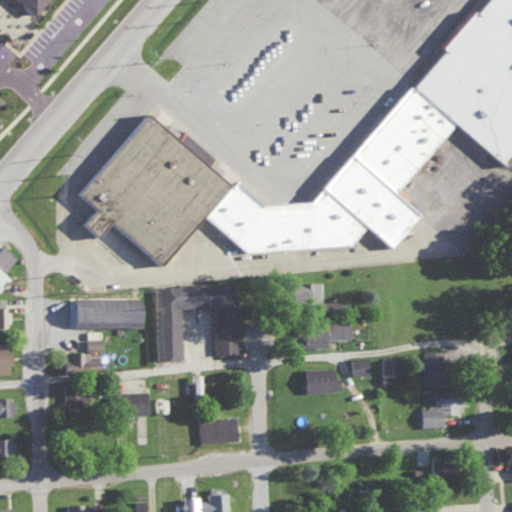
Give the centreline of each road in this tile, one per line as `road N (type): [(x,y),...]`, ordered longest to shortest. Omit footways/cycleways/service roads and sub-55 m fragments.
road 1 (residential): [(0,380),(511,335)]
road 2 (residential): [(0,481),(511,436)]
road 3 (residential): [(38,511),(33,258),(28,237),(0,212)]
road 4 (residential): [(259,511),(255,331)]
road 5 (residential): [(485,511),(484,340)]
road 6 (secondary): [(0,175),(106,53)]
